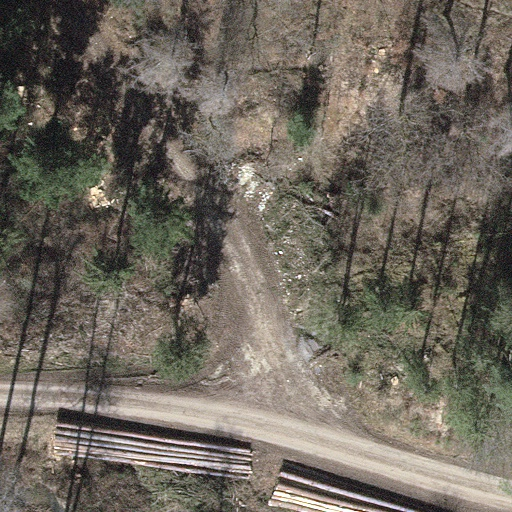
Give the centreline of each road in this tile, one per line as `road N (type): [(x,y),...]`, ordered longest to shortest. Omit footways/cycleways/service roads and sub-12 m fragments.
road 1 (track): [(511,475),(98,389),(0,388)]
road 2 (track): [(54,0),(211,230),(295,431)]
